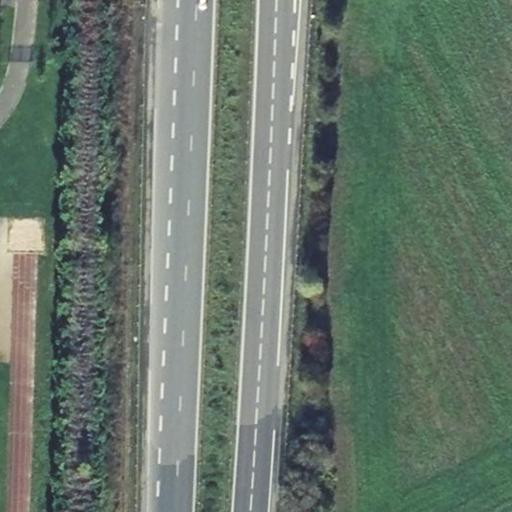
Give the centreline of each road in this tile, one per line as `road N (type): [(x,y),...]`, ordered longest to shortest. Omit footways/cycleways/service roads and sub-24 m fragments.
road 1 (trunk): [(250,511),(276,0)]
road 2 (trunk): [(196,0),(175,511)]
road 3 (residential): [(0,112),(20,87),(35,0)]
